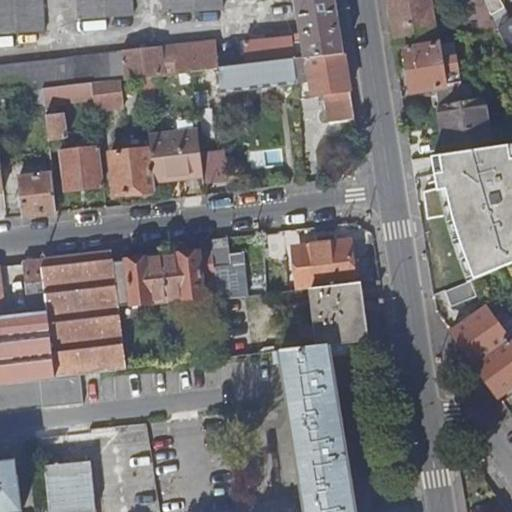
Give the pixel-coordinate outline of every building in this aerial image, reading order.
[(45,0),(0,0),(0,35),(47,33),(45,0)] [(80,0),(82,20),(136,17),(134,0),(80,0)] [(127,80),(128,80),(143,78),(151,77),(193,73),(221,69),(296,60),(347,54),(338,0),(298,0),(303,33),(296,33),(298,42),(304,41),(305,45),(295,47),(294,37),(246,43),(248,57),(220,61),(218,41),(124,51),(124,54),(127,79),(127,80)] [(224,0),(170,0),(171,15),(226,12),(224,0)] [(385,0),(392,45),(437,39),(433,11),(443,9),(441,1),(431,2),(430,0),(385,0)] [(457,0),(464,35),(496,30),(491,17),(483,0),(457,0)] [(500,0),(483,0),(491,17),(502,8),(500,0)] [(504,48),(511,41),(511,17),(506,22),(496,30),(504,48)] [(435,88),(437,106),(463,102),(453,42),(403,50),(411,92),(435,88)] [(127,79),(124,54),(0,68),(0,94),(24,92),(44,89),(94,84),(123,80),(127,79)] [(358,119),(347,54),(296,60),(299,84),(312,82),(314,96),(327,95),(332,123),(358,119)] [(296,60),(221,69),(224,93),(299,84),(296,60)] [(151,77),(143,78),(146,105),(154,103),(151,77)] [(123,80),(94,84),(96,101),(97,109),(126,105),(123,80)] [(94,84),(44,89),(46,104),(46,107),(96,101),(94,84)] [(24,92),(26,107),(46,104),(44,89),(24,92)] [(440,155),(489,148),(482,99),(463,102),(437,106),(433,107),(440,155)] [(66,114),(48,117),(50,141),(69,138),(66,114)] [(150,137),(152,149),(156,182),(175,179),(174,173),(205,169),(203,154),(200,131),(150,137)] [(437,217),(497,208),(507,206),(511,205),(511,144),(489,148),(440,155),(410,160),(414,189),(420,189),(425,219),(437,217)] [(102,147),(62,152),(67,191),(107,187),(102,147)] [(156,182),(152,149),(112,154),(118,196),(157,191),(156,182)] [(207,184),(230,181),(227,151),(203,154),(205,169),(207,184)] [(27,217),(60,213),(55,173),(22,178),(27,217)] [(507,206),(497,208),(500,223),(510,221),(507,206)] [(497,208),(437,217),(439,232),(500,223),(497,208)] [(232,265),(229,236),(211,239),(212,252),(214,267),(232,265)] [(356,282),(350,240),(301,246),(304,268),(296,269),(299,290),(312,288),(356,282)] [(304,268),(301,246),(294,247),(296,269),(304,268)] [(126,369),(111,251),(23,261),(29,313),(5,316),(0,316),(0,311),(5,311),(0,270),(0,383),(81,375),(96,373),(126,369)] [(214,267),(212,252),(199,253),(198,252),(162,256),(168,300),(203,296),(201,278),(216,277),(214,267)] [(168,300),(162,256),(127,260),(132,305),(168,300)] [(241,264),(232,265),(214,267),(216,277),(218,299),(245,296),(241,264)] [(361,282),(356,282),(312,288),(319,347),(329,345),(338,344),(368,340),(361,282)] [(470,282),(445,292),(451,307),(476,297),(470,282)] [(511,317),(505,307),(491,317),(508,340),(511,337),(511,317)] [(475,366),(508,340),(491,317),(484,308),(450,332),(475,366)] [(498,397),(511,387),(511,345),(508,340),(475,366),(498,397)] [(329,345),(330,356),(339,355),(338,344),(329,345)] [(355,511),(330,356),(329,345),(319,347),(281,351),(283,363),(306,511),(355,511)] [(274,364),(283,363),(281,351),(271,352),(274,364)] [(81,375),(84,402),(99,401),(96,373),(81,375)] [(0,411),(84,402),(81,375),(0,383),(0,411)] [(0,511),(22,510),(16,460),(0,462),(0,511)] [(181,463),(181,511),(228,511),(227,462),(181,463)]
